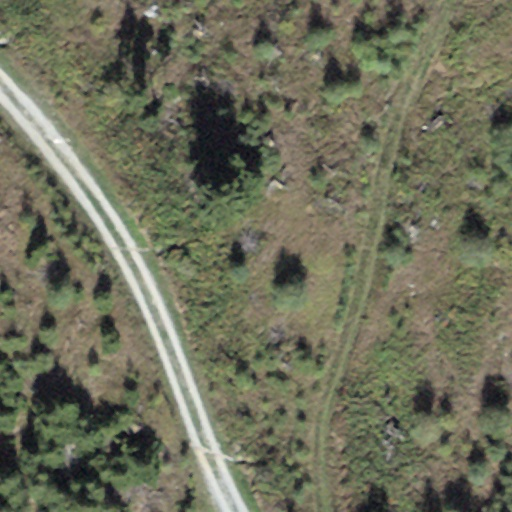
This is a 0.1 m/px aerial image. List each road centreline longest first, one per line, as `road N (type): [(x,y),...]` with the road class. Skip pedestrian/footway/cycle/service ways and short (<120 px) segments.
road 1 (track): [(323,511),(323,427),(401,133),(447,0)]
road 2 (track): [(239,511),(146,286),(98,200),(0,81)]
